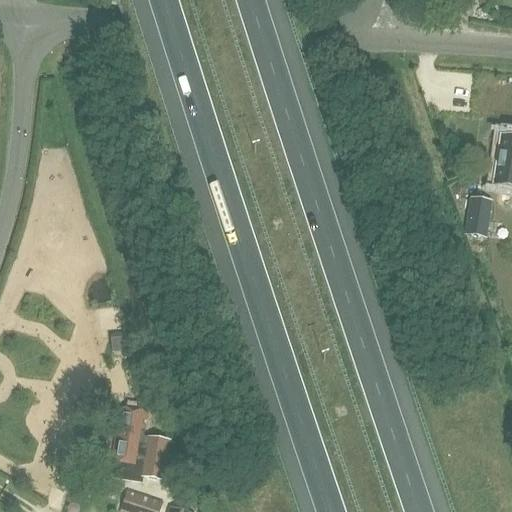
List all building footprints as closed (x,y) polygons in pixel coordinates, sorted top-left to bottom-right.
[(495,168),(497,169),(495,180),(511,182),(511,138),(500,136),(495,168)] [(457,167),(442,172),(445,182),(461,177),(457,167)] [(492,204),(470,200),(464,236),(486,240),(492,204)] [(137,337),(110,339),(111,354),(139,352),(137,337)] [(143,436),(147,413),(119,408),(110,462),(138,466),(139,458),(144,459),(141,476),(165,480),(172,441),(143,436)] [(120,511),(123,511),(158,511),(162,502),(126,491),(120,511)]
